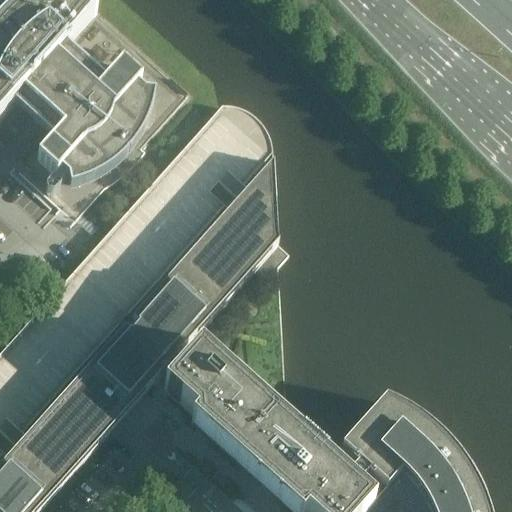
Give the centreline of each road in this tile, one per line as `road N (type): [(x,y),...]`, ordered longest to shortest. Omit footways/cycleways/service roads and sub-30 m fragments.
road 1 (trunk): [(376,0),(511,127)]
road 2 (unknown): [(62,419),(101,393),(147,452)]
